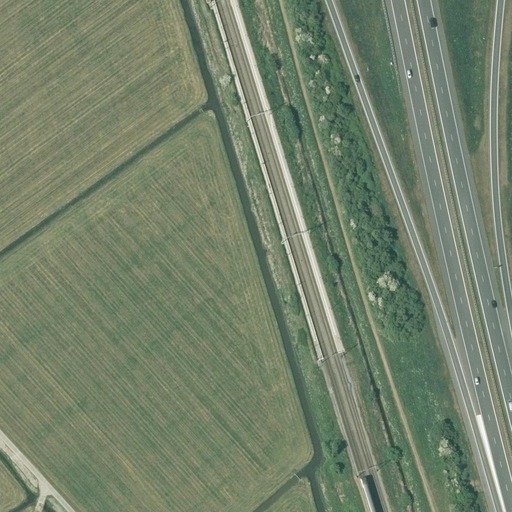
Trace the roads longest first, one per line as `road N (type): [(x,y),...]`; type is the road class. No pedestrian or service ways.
road 1 (motorway): [(327,0),(445,330),(498,511)]
road 2 (motorway): [(397,0),(511,508)]
road 3 (motorway): [(511,403),(423,0)]
road 4 (motorway): [(511,318),(493,151),(501,0)]
